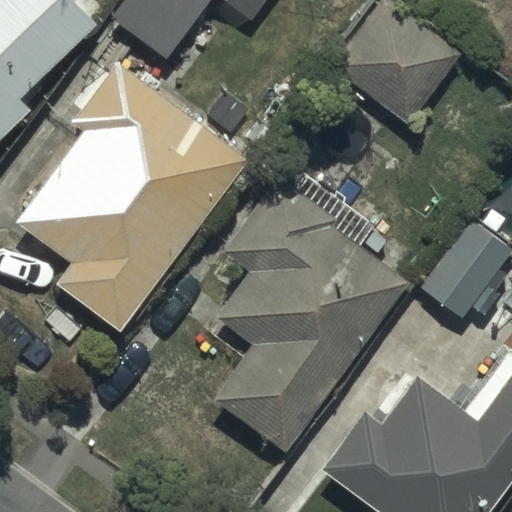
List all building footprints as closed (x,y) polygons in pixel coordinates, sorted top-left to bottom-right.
[(0,0),(0,132),(27,106),(15,93),(93,20),(74,0),(0,0)] [(125,0),(112,18),(166,58),(209,0),(221,0),(252,22),(268,0),(125,0)] [(393,0),(367,0),(323,56),(399,118),(454,49),(393,0)] [(77,124),(10,213),(65,253),(49,275),(115,323),(240,151),(111,57),(67,117),(77,124)] [(247,332),(206,390),(279,444),(405,275),(328,218),(334,210),(274,165),(218,241),(245,260),(211,306),(247,332)] [(466,217),(417,282),(460,314),(509,249),(466,217)] [(357,406),(315,461),(383,511),(475,511),(511,463),(511,340),(510,340),(460,406),(413,371),(375,420),(357,406)]
